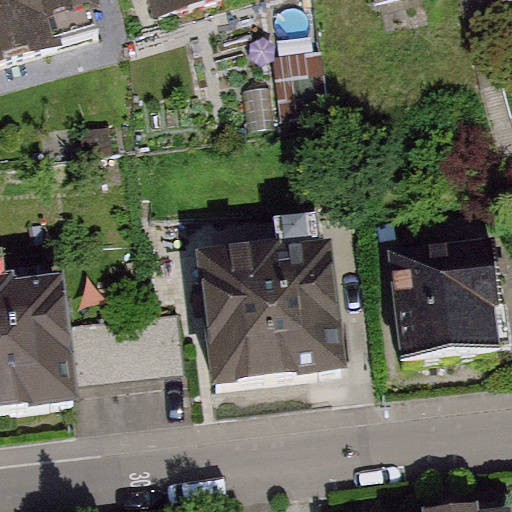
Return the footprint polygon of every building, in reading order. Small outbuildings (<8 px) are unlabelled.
[(0,0),(0,72),(100,43),(87,0),(0,0)] [(152,0),(160,26),(247,0),(152,0)] [(410,0),(373,0),(376,9),(410,0)] [(322,60),(279,65),(285,118),(328,113),(322,60)] [(486,255),(389,265),(401,372),(497,362),(486,255)] [(322,268),(196,282),(210,394),(335,380),(322,268)] [(55,301),(0,305),(0,423),(65,418),(55,301)] [(85,338),(85,377),(113,377),(113,338),(85,338)]
